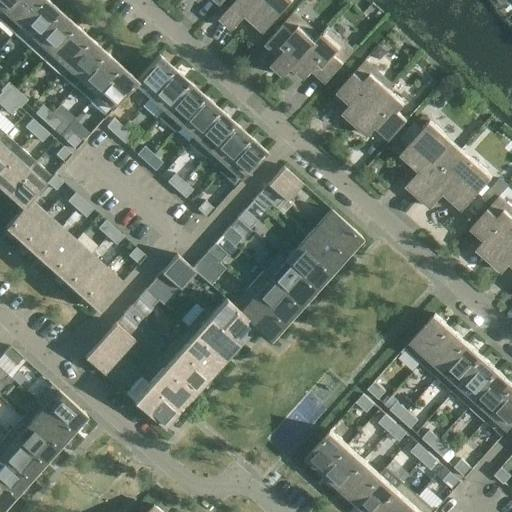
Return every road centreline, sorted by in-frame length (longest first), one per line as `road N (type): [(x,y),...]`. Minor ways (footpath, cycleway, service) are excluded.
road 1 (residential): [(511,338),(135,0)]
road 2 (residential): [(282,511),(258,490),(235,483),(213,498),(0,309)]
